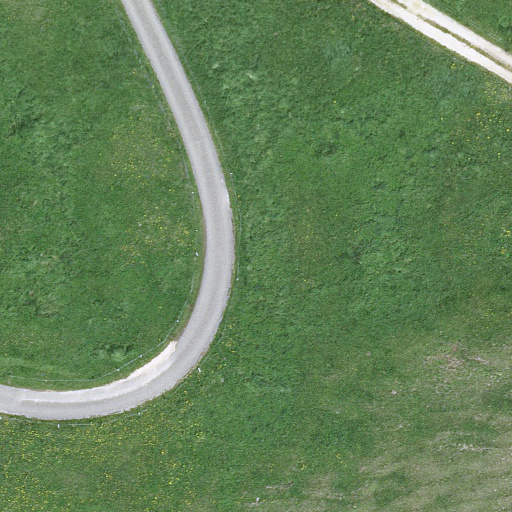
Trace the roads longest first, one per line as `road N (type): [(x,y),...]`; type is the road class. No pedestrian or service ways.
road 1 (unclassified): [(136,0),(213,177),(223,260),(216,295),(183,361),(128,393),(52,406),(0,398)]
road 2 (track): [(383,0),(511,79)]
